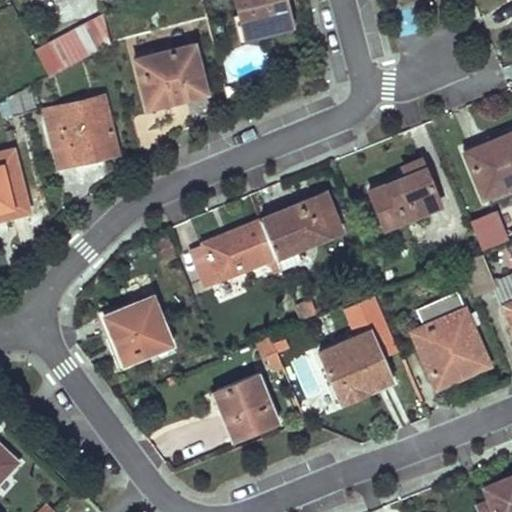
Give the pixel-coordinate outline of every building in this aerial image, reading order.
[(234,0),(239,18),(246,17),(251,36),(285,28),(279,0),(234,0)] [(279,0),(285,28),(290,27),(284,0),(279,0)] [(44,73),(112,43),(100,14),(32,44),(44,73)] [(246,17),(239,18),(244,38),(251,36),(246,17)] [(193,45),(134,59),(147,108),(169,102),(167,95),(203,86),(193,45)] [(30,86),(19,92),(24,113),(36,110),(30,86)] [(203,86),(167,95),(169,102),(205,93),(203,86)] [(19,92),(9,97),(13,115),(24,113),(19,92)] [(103,96),(58,107),(62,121),(48,125),(58,168),(117,153),(103,96)] [(58,107),(44,111),(48,125),(62,121),(58,107)] [(507,136),(464,153),(482,197),(487,195),(490,204),(511,195),(511,137),(508,139),(507,136)] [(0,210),(9,208),(11,217),(29,212),(14,150),(0,153),(0,210)] [(406,176),(369,191),(384,227),(440,205),(422,159),(402,167),(406,176)] [(328,193),(295,206),(297,212),(263,225),(275,257),(294,249),(343,231),(328,193)] [(260,220),(263,225),(297,212),(295,206),(260,220)] [(0,210),(0,219),(11,217),(9,208),(0,210)] [(493,210),(469,219),(482,250),(506,241),(493,210)] [(222,235),(202,244),(217,280),(267,260),(272,272),(280,269),(275,257),(263,225),(260,220),(244,226),(245,229),(222,237),(222,235)] [(275,257),(280,269),(299,261),(294,249),(275,257)] [(479,257),(461,265),(474,296),(492,289),(490,284),(491,283),(479,257)] [(511,274),(491,283),(490,284),(492,289),(499,307),(502,306),(511,301),(511,274)] [(413,332),(434,382),(466,368),(468,374),(487,366),(457,294),(419,310),(426,326),(413,332)] [(152,296),(134,303),(136,309),(154,302),(152,296)] [(309,301),(295,307),(300,320),(315,314),(309,301)] [(511,301),(502,306),(511,329),(511,301)] [(101,316),(110,341),(116,339),(125,363),(171,345),(154,302),(136,309),(134,303),(101,316)] [(371,390),(362,369),(381,360),(368,332),(318,354),(341,404),(371,390)] [(271,336),(252,344),(259,359),(264,357),(277,351),(271,336)] [(116,339),(110,341),(120,365),(125,363),(116,339)] [(277,351),(264,357),(270,371),(283,366),(277,351)] [(381,360),(362,369),(371,390),(392,381),(381,360)] [(466,368),(434,382),(435,388),(468,374),(466,368)] [(259,375),(217,392),(226,416),(222,418),(231,440),(277,422),(259,375)] [(217,392),(213,394),(222,418),(226,416),(217,392)] [(0,483),(9,473),(3,466),(12,456),(0,443),(0,483)] [(12,456),(3,466),(9,473),(20,462),(12,456)] [(511,511),(511,476),(483,488),(487,500),(475,505),(477,511),(511,511)]
